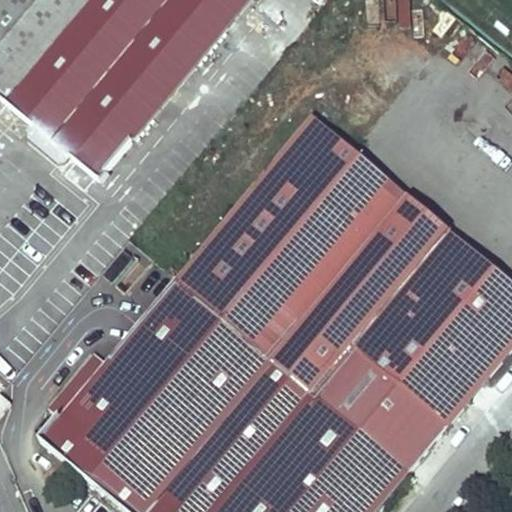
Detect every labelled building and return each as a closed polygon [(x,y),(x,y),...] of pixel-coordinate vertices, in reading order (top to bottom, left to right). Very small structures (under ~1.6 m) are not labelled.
[(252,0),(0,0),(0,100),(100,182),(252,0)] [(511,287),(313,121),(178,284),(407,477),(465,411),(511,354),(511,287)] [(389,164),(401,143),(378,130),(366,151),(389,164)] [(415,193),(434,173),(414,154),(394,174),(415,193)] [(122,299),(143,272),(122,256),(101,284),(122,299)] [(178,284),(163,271),(139,301),(153,314),(109,367),(96,357),(50,412),(62,423),(43,446),(122,511),(379,511),(409,478),(407,477),(178,284)] [(0,419),(10,409),(0,400),(0,419)]
